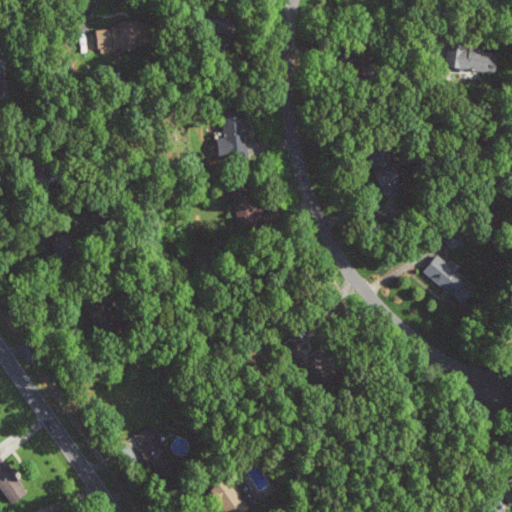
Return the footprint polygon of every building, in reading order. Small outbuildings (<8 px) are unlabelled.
[(99,28),(101,50),(146,47),(145,19),(119,21),(120,27),(99,28)] [(500,72),(502,50),(456,44),(454,67),(500,72)] [(224,137),(217,138),(221,159),(251,154),(243,109),(219,113),(224,137)] [(415,192),(405,150),(397,152),(400,163),(384,167),(392,197),(415,192)] [(235,201),(242,230),(263,225),(255,196),(235,201)] [(426,272),(466,305),(480,288),(459,271),(463,266),(454,259),(450,263),(440,255),(426,272)] [(134,434),(148,464),(168,454),(154,425),(134,434)] [(0,483),(14,504),(29,494),(2,454),(0,454),(0,483)]
